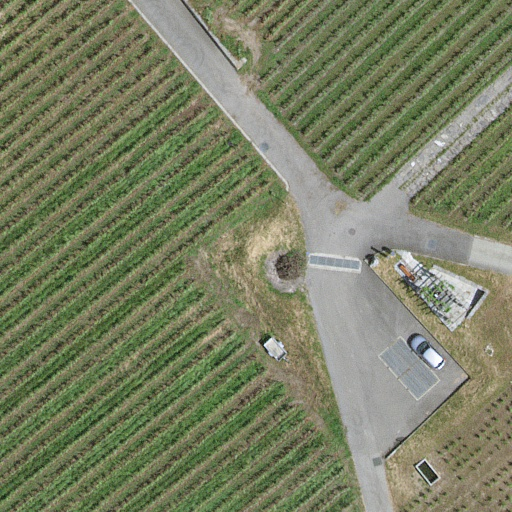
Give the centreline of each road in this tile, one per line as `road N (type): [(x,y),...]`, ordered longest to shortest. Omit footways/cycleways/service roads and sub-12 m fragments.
road 1 (unclassified): [(156,0),(317,207),(381,511)]
road 2 (track): [(511,272),(364,226),(322,224)]
